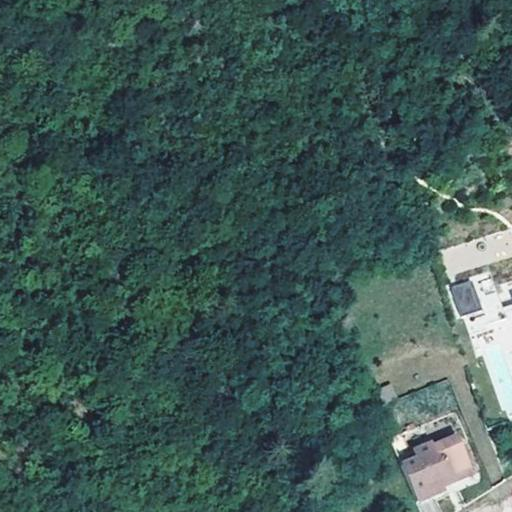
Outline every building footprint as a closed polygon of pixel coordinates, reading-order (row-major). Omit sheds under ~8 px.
[(448,286),(457,316),(481,309),(472,279),(448,286)] [(499,420),(511,415),(511,374),(491,304),(478,307),(480,314),(470,317),(499,420)] [(455,437),(441,442),(457,480),(471,473),(455,437)] [(457,480),(441,442),(432,447),(429,444),(418,449),(439,493),(442,488),(441,484),(449,480),(452,482),(457,480)] [(416,460),(401,466),(418,504),(439,493),(418,449),(413,452),(416,460)]
